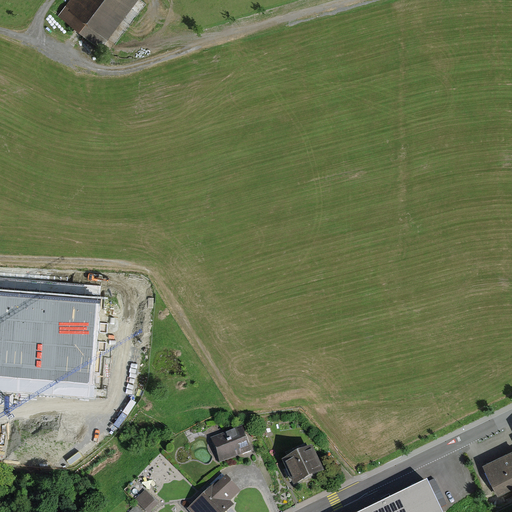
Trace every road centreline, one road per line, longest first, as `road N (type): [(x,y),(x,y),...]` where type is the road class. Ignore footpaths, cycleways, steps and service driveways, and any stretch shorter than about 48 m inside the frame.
road 1 (track): [(0,28),(104,69),(362,0)]
road 2 (residential): [(511,416),(312,511)]
